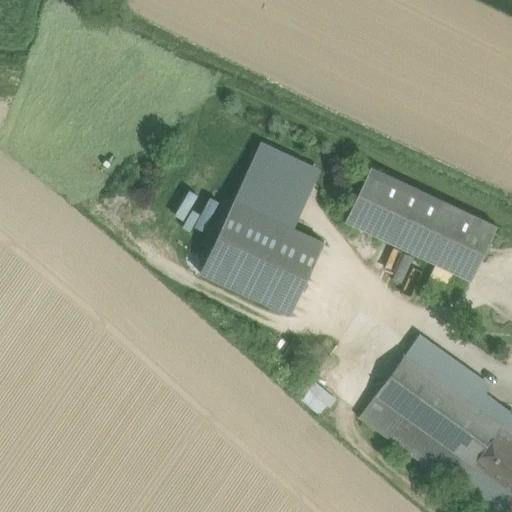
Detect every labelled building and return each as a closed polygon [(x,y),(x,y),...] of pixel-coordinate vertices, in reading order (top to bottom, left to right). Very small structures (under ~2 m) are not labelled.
[(261,142),(234,201),(293,229),(320,170),(261,142)] [(497,227),(370,168),(345,222),(472,282),(497,227)] [(199,274),(290,316),(324,243),(293,229),(234,201),(199,274)] [(417,289),(427,262),(404,252),(394,280),(417,289)] [(484,382),(419,336),(404,356),(485,414),(495,402),(478,390),(484,382)] [(485,414),(404,356),(375,396),(472,466),(499,430),(501,426),(485,414)] [(325,413),(336,394),(314,382),(304,401),(325,413)] [(472,466),(375,396),(359,419),(455,488),(472,466)] [(511,414),(495,402),(485,414),(501,426),(511,414)] [(511,494),(511,439),(499,430),(472,466),(486,476),(511,494),(511,495),(511,494)] [(497,511),(503,505),(479,487),(486,476),(472,466),(455,488),(487,511),(497,511)] [(511,494),(486,476),(479,487),(503,505),(511,494)]
